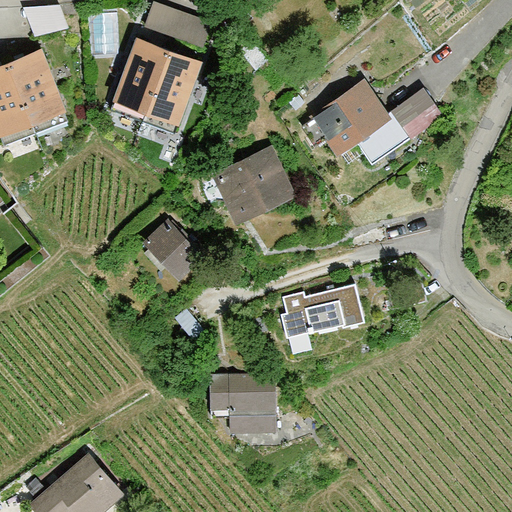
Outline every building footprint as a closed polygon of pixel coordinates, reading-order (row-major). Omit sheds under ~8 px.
[(40,30),(72,22),(67,0),(45,0),(33,3),(40,30)] [(169,0),(158,0),(154,24),(210,34),(215,8),(169,0)] [(149,113),(173,50),(140,38),(116,101),(149,113)] [(43,47),(10,60),(33,123),(67,111),(43,47)] [(204,62),(173,50),(149,113),(180,125),(204,62)] [(0,134),(33,123),(10,60),(0,63),(0,134)] [(366,78),(312,116),(340,156),(394,119),(366,78)] [(399,102),(419,132),(452,109),(431,80),(399,102)] [(276,147),(215,174),(238,225),(299,198),(276,147)] [(171,221),(147,244),(182,281),(206,258),(171,221)] [(358,281),(286,297),(291,320),(309,316),(314,337),(368,324),(358,281)] [(278,377),(211,379),(212,411),(233,410),(234,433),(279,432),(278,377)] [(95,457),(35,504),(41,511),(102,511),(124,494),(95,457)]
